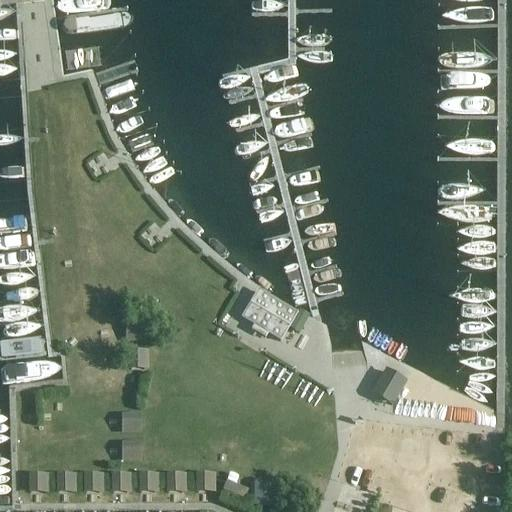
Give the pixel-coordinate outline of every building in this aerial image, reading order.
[(288,330),(296,316),(261,295),(245,322),(280,343),(288,330)] [(296,316),(288,330),(297,335),(307,318),(298,312),(296,316)] [(143,339),(143,326),(130,326),(130,339),(143,339)] [(130,354),(130,367),(143,367),(143,354),(130,354)] [(385,374),(374,393),(393,404),(404,385),(385,374)] [(126,431),(139,431),(139,418),(125,418),(126,431)] [(139,459),(139,446),(125,446),(126,460),(139,459)] [(126,491),(126,477),(112,478),(112,491),(126,491)] [(153,491),(153,477),(140,477),(140,491),(153,491)] [(181,491),(181,477),(167,477),(167,491),(181,491)] [(210,491),(210,477),(197,477),(197,491),(210,491)] [(30,491),(43,491),(43,478),(30,478),(30,491)] [(70,491),(71,478),(57,478),(57,491),(70,491)] [(98,491),(98,478),(85,478),(85,491),(98,491)] [(233,479),(228,489),(252,500),(257,490),(233,479)]
